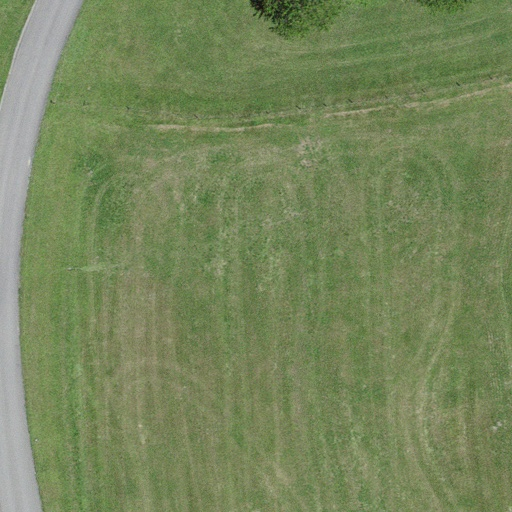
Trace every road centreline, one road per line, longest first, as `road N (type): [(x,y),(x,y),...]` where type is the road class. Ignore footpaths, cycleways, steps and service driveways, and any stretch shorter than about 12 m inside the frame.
road 1 (unclassified): [(61,0),(14,137),(0,249)]
road 2 (unclassified): [(0,369),(19,511)]
